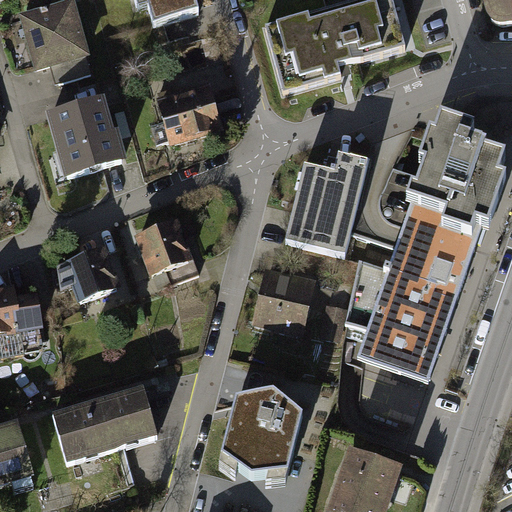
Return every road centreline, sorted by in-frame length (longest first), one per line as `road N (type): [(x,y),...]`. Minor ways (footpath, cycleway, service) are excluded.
road 1 (residential): [(176,511),(268,150)]
road 2 (residential): [(47,237),(268,150)]
road 3 (residential): [(268,150),(475,71)]
road 4 (tertiary): [(511,330),(452,511)]
road 5 (residential): [(47,237),(0,63)]
road 6 (residential): [(268,150),(226,0)]
